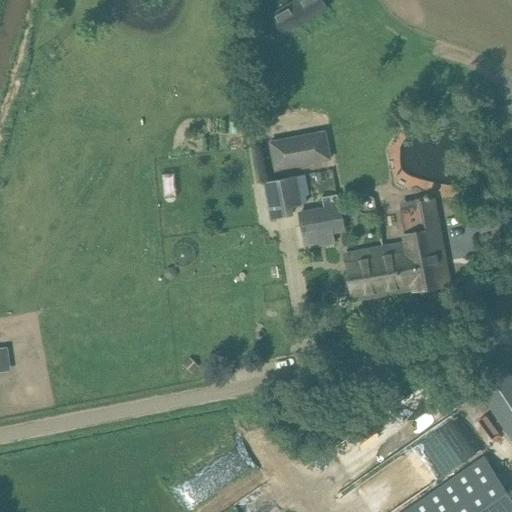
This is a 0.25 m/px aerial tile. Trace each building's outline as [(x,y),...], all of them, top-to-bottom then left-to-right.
[(323,0),(297,0),(271,15),(284,36),(329,10),(323,0)] [(275,172),(332,160),(325,130),(269,141),(275,172)] [(325,172),(316,174),(318,181),(326,179),(325,172)] [(286,177),(264,181),(271,219),(293,215),(286,177)] [(341,204),(339,205),(337,195),(322,197),(323,207),(298,212),(304,239),(346,232),(341,204)] [(415,207),(399,210),(405,243),(385,246),(389,263),(396,262),(397,270),(408,268),(409,275),(411,275),(414,287),(417,287),(422,294),(425,295),(431,294),(434,292),(435,286),(448,283),(431,197),(414,200),(415,207)] [(385,246),(345,254),(349,277),(351,288),(354,301),(414,287),(411,275),(409,275),(408,268),(397,270),(396,262),(389,263),(385,246)] [(10,346),(0,347),(0,371),(14,369),(10,346)] [(475,383),(486,400),(511,440),(511,377),(504,364),(475,383)] [(224,478),(251,466),(241,444),(204,461),(211,477),(221,472),(224,478)] [(511,511),(511,488),(492,456),(401,511),(511,511)] [(285,511),(291,509),(275,482),(223,511),(285,511)]
